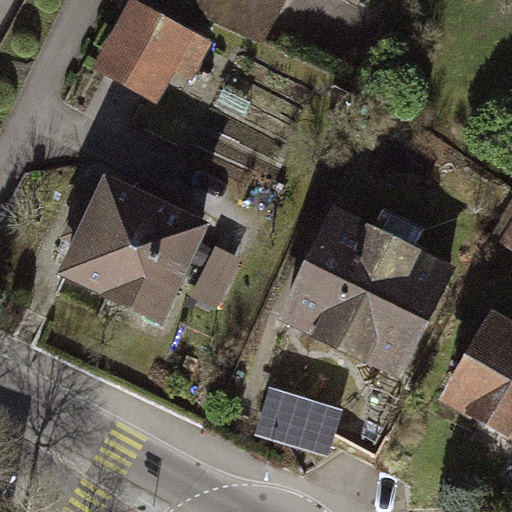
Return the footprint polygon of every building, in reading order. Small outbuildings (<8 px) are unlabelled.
[(255,39),(276,0),(207,0),(200,13),(255,39)] [(181,29),(132,1),(98,63),(147,91),(181,29)] [(391,178),(403,159),(419,170),(423,163),(380,135),(363,160),(391,178)] [(70,245),(58,272),(101,291),(99,294),(153,319),(195,226),(100,182),(86,211),(70,203),(55,237),(70,245)] [(328,213),(278,314),(314,331),(312,335),(355,356),(357,352),(392,370),(441,270),(406,252),(406,251),(364,230),(363,231),(328,213)] [(511,332),(486,318),(440,397),(511,437),(511,332)]
